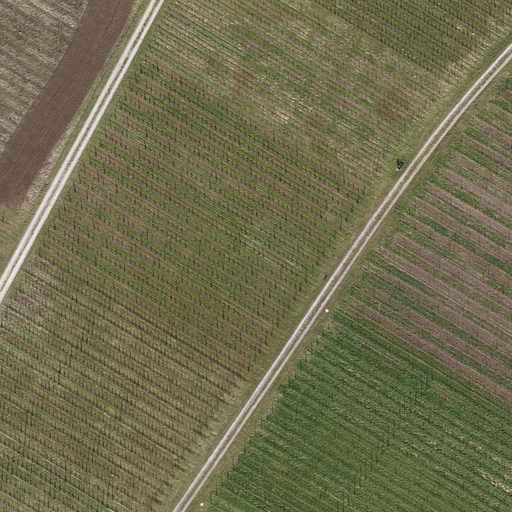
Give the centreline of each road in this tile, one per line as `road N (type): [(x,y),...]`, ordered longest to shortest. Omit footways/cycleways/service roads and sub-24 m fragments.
road 1 (track): [(511,52),(422,157),(179,511)]
road 2 (track): [(160,0),(0,291)]
